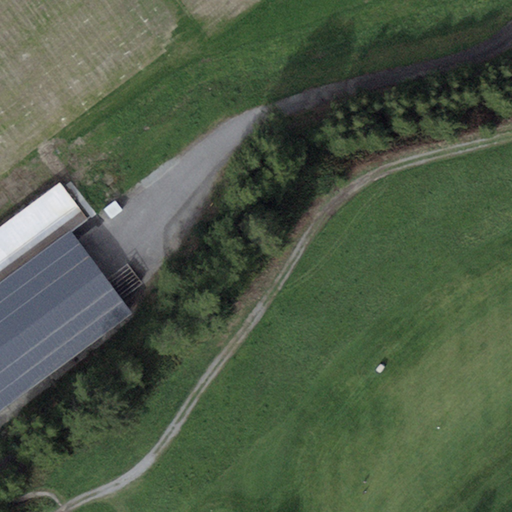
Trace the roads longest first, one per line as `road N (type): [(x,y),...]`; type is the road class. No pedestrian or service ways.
road 1 (track): [(511,139),(411,161),(353,191),(144,466),(64,511)]
road 2 (track): [(511,37),(471,56),(318,91),(253,118),(123,234)]
